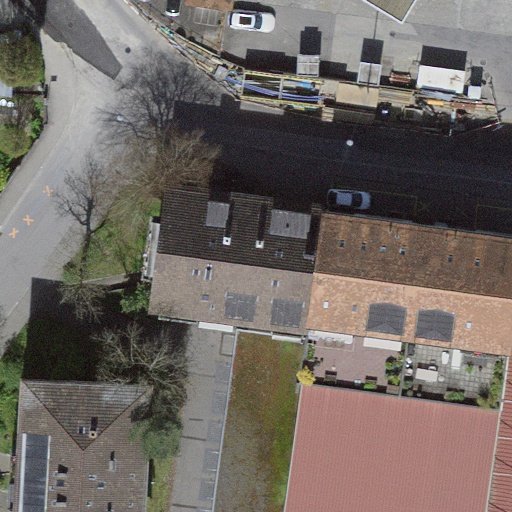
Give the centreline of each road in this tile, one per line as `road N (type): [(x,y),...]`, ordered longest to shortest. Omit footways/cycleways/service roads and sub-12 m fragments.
road 1 (residential): [(150,67),(252,106),(511,148)]
road 2 (residential): [(0,272),(150,67)]
